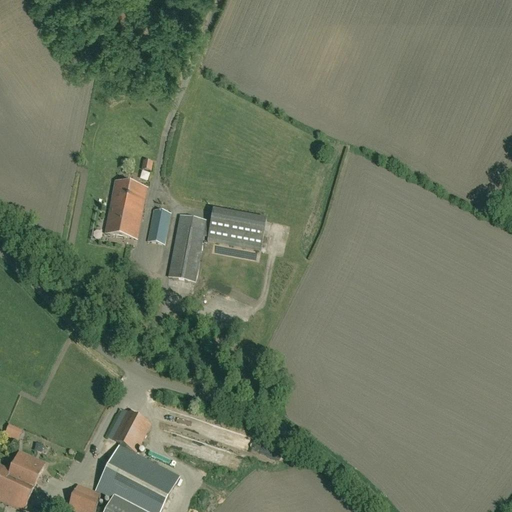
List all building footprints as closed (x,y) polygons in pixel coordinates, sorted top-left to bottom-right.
[(147,173),(153,175),(155,165),(149,164),(147,173)] [(138,241),(147,190),(115,184),(105,235),(138,241)] [(260,253),(266,222),(213,212),(211,224),(206,223),(180,218),(169,279),(195,284),(203,237),(208,238),(208,243),(260,253)] [(164,246),(170,216),(154,213),(148,243),(164,246)] [(17,443),(22,432),(9,426),(4,437),(17,443)] [(119,448),(96,492),(112,500),(105,511),(161,511),(179,479),(119,448)] [(0,490),(3,492),(0,498),(0,502),(22,511),(23,511),(44,465),(19,454),(11,473),(14,474),(6,490),(0,487),(0,490)] [(74,480),(83,464),(77,461),(68,477),(74,480)] [(14,474),(11,473),(0,467),(0,498),(3,492),(0,490),(0,487),(6,490),(14,474)] [(73,511),(94,511),(101,497),(78,487),(68,510),(73,511)]
